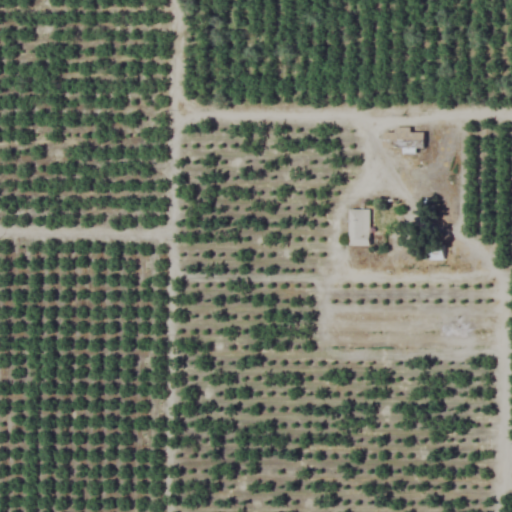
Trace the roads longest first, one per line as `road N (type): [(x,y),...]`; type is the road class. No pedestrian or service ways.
road 1 (residential): [(493,511),(501,280),(169,281)]
road 2 (residential): [(178,0),(177,96),(187,104),(511,107)]
